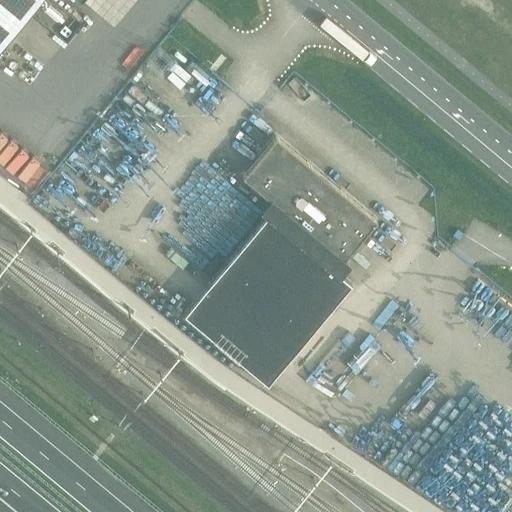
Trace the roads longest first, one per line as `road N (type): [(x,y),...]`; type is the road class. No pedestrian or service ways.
road 1 (unclassified): [(291,0),(511,184)]
road 2 (unclassified): [(511,155),(325,0)]
road 3 (motorway): [(105,511),(0,425)]
